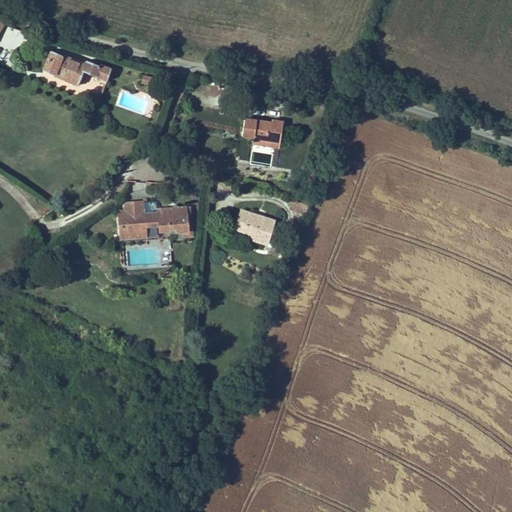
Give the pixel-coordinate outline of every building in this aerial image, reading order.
[(82,64),(51,51),(43,70),(68,81),(71,84),(76,86),(82,74),(93,78),(92,81),(102,85),(109,69),(98,64),(97,65),(84,60),(82,64)] [(155,78),(143,75),(140,84),(153,87),(155,78)] [(244,117),(241,137),(251,139),(279,143),(282,122),(271,120),(271,122),(244,117)] [(278,150),(279,143),(251,139),(250,145),(278,150)] [(143,216),(143,213),(143,200),(127,200),(127,213),(134,213),(134,216),(143,216)] [(127,213),(117,214),(117,230),(121,230),(122,234),(125,234),(125,239),(131,238),(135,230),(144,230),(144,226),(156,226),(156,228),(158,234),(180,231),(181,237),(191,237),(191,229),(188,229),(187,208),(177,208),(174,204),(171,208),(162,208),(162,212),(156,212),(143,213),(143,216),(134,216),(134,213),(127,213)] [(275,221),(241,210),(235,230),(249,235),(248,239),(267,245),(275,221)] [(121,230),(117,230),(118,239),(125,239),(125,234),(122,234),(121,230)] [(135,230),(131,238),(144,238),(144,230),(135,230)]
